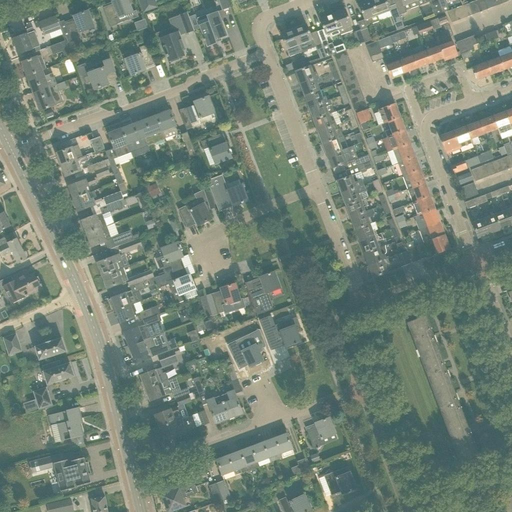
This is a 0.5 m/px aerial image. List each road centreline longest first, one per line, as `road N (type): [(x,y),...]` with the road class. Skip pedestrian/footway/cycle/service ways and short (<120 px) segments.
road 1 (residential): [(10,149),(266,53)]
road 2 (tertiary): [(132,474),(80,292)]
road 3 (tertiary): [(80,292),(10,149)]
road 4 (residential): [(216,279),(213,233),(316,188)]
road 5 (residential): [(132,474),(273,421)]
road 6 (residential): [(316,188),(266,53)]
road 7 (residential): [(475,261),(425,132)]
road 8 (residential): [(406,511),(361,388)]
road 9 (residential): [(425,132),(408,91),(457,72),(470,102)]
road 10 (residential): [(359,304),(316,188)]
road 11 (residential): [(359,304),(475,261)]
